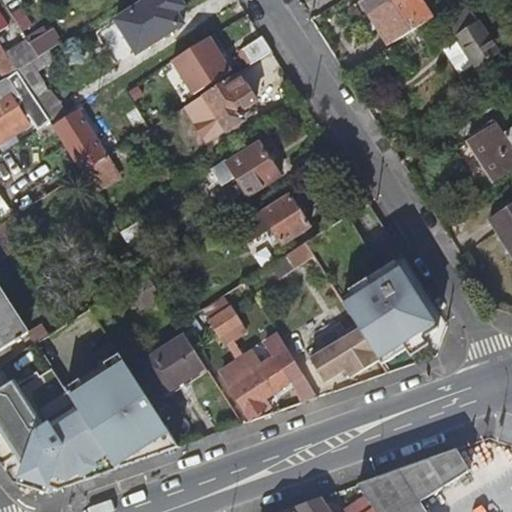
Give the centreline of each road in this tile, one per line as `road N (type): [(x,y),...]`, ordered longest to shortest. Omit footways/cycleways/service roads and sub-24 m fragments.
road 1 (residential): [(269,0),(511,373)]
road 2 (primary): [(140,511),(511,378)]
